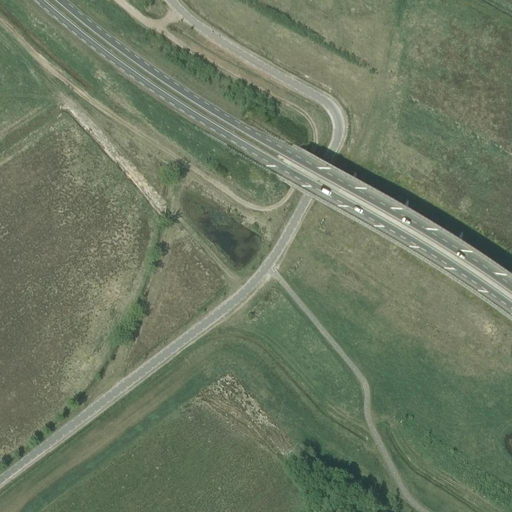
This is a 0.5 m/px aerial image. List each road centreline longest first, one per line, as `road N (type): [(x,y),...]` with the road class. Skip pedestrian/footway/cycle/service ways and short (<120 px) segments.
road 1 (residential): [(0,481),(258,277),(336,137),(336,115),(326,103),(198,26),(170,0)]
road 2 (primary): [(40,0),(184,109),(511,305)]
road 3 (primary): [(511,283),(414,219),(201,103),(59,0)]
road 4 (track): [(116,0),(313,123),(315,142),(279,205),(263,211),(180,164)]
road 5 (track): [(180,164),(160,272),(99,405)]
road 6 (track): [(180,164),(45,64),(0,17)]
